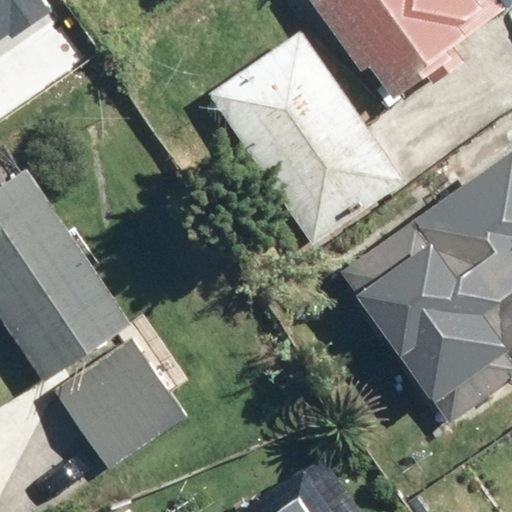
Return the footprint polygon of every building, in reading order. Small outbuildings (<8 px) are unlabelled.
[(328,0),(399,94),(510,9),(502,0),(328,0)] [(309,24),(214,91),(318,238),(413,172),(309,24)] [(351,275),(336,286),(438,433),(511,381),(511,144),(415,211),(420,217),(346,268),(351,275)] [(0,300),(54,380),(133,327),(137,324),(31,168),(0,188),(0,300)] [(133,327),(54,380),(115,469),(193,416),(133,327)] [(341,511),(308,463),(237,511),(341,511)] [(147,511),(140,501),(123,511),(147,511)]
